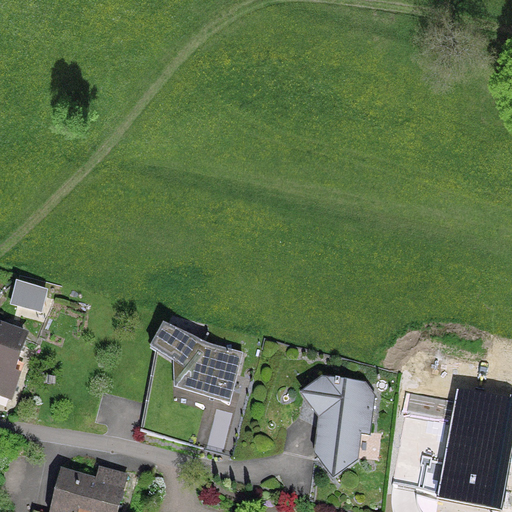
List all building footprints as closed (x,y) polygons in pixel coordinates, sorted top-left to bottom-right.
[(34,316),(44,320),(51,303),(41,299),(34,316)] [(156,352),(180,366),(179,394),(233,406),(244,359),(203,350),(169,330),(156,352)] [(23,341),(0,333),(0,396),(10,400),(17,380),(10,377),(23,341)] [(321,384),(309,394),(324,411),(317,460),(331,478),(353,461),(356,436),(366,437),(370,400),(362,389),(337,386),(338,383),(333,383),(333,386),(321,384)] [(511,429),(511,396),(458,387),(439,498),(498,509),(511,429)] [(115,511),(124,481),(97,474),(94,486),(59,477),(53,503),(51,503),(48,511),(115,511)]
